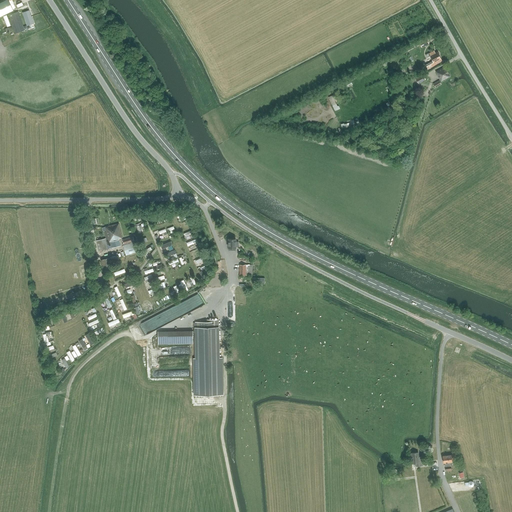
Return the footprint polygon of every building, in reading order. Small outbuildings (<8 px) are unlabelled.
[(8,0),(7,0),(0,3),(0,17),(14,11),(8,0)] [(29,10),(22,12),(27,25),(34,23),(29,10)] [(25,31),(18,12),(8,16),(15,34),(25,31)] [(426,65),(428,69),(442,61),(439,55),(438,52),(437,52),(435,53),(434,50),(425,55),(427,58),(430,56),(432,61),(426,65)] [(440,83),(450,77),(445,68),(436,73),(438,75),(437,76),(440,81),(434,85),(435,88),(441,85),(440,83)] [(362,70),(354,75),(356,79),(364,74),(362,70)] [(419,85),(426,81),(423,76),(416,80),(419,85)] [(337,97),(339,97),(337,91),(330,93),(333,102),(338,101),(337,97)] [(97,241),(100,251),(120,246),(119,238),(122,238),(119,224),(102,228),(103,231),(105,231),(107,238),(97,241)] [(123,240),(127,253),(136,250),(132,237),(123,240)] [(228,238),(228,248),(228,250),(235,250),(235,246),(238,247),(238,242),(235,242),(235,238),(228,238)] [(101,260),(102,264),(103,271),(113,268),(110,258),(101,260)] [(239,265),(239,277),(252,277),(252,265),(239,265)] [(218,319),(206,319),(206,322),(195,322),(196,358),(219,358),(218,319)] [(192,331),(167,331),(158,332),(158,345),(193,344),(192,331)] [(219,358),(194,358),(194,395),(222,395),(222,358),(219,358)] [(411,452),(412,463),(416,463),(416,466),(422,465),(422,458),(419,459),(418,452),(411,452)] [(442,456),(443,459),(443,463),(444,463),(445,467),(447,466),(450,466),(450,462),(452,462),(451,459),(455,459),(454,454),(442,456)] [(407,479),(390,486),(398,504),(410,499),(408,495),(413,492),(407,479)] [(483,511),(479,502),(459,509),(459,511),(483,511)]
